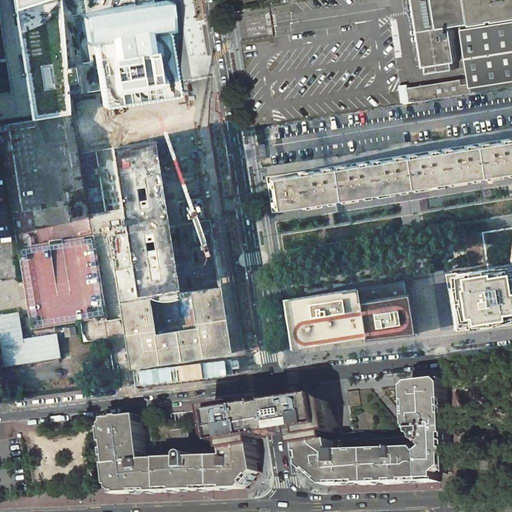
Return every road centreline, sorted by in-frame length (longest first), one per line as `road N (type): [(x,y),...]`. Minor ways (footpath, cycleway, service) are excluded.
road 1 (residential): [(273,379),(210,0)]
road 2 (residential): [(0,415),(273,379)]
road 3 (residential): [(273,379),(511,349)]
road 4 (tertiary): [(303,511),(464,507)]
road 5 (residential): [(292,511),(273,379)]
